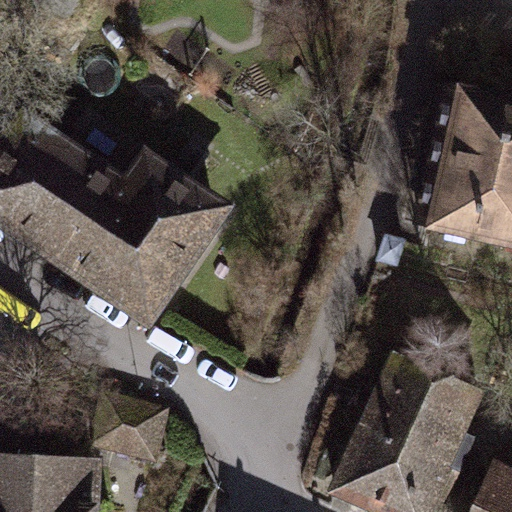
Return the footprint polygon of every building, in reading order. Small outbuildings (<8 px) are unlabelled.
[(511,103),(445,89),(414,232),(511,253),(511,103)] [(46,120),(0,182),(0,226),(147,334),(238,209),(139,137),(115,169),(46,120)] [(434,511),(485,404),(384,356),(319,494),(357,511),(434,511)] [(93,465),(0,460),(0,511),(110,511),(110,505),(91,504),(93,465)] [(511,511),(511,475),(484,462),(460,511),(511,511)]
